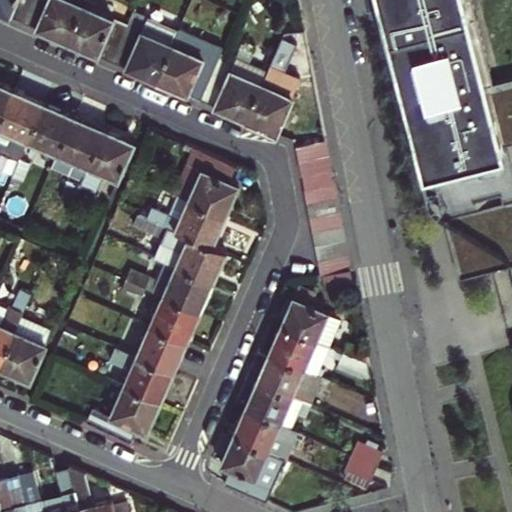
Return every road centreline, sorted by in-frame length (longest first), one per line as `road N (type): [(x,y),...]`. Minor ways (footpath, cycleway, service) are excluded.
road 1 (residential): [(174,487),(283,238),(288,215),(276,161),(0,40)]
road 2 (residential): [(328,0),(426,511)]
road 3 (residential): [(174,487),(0,411)]
